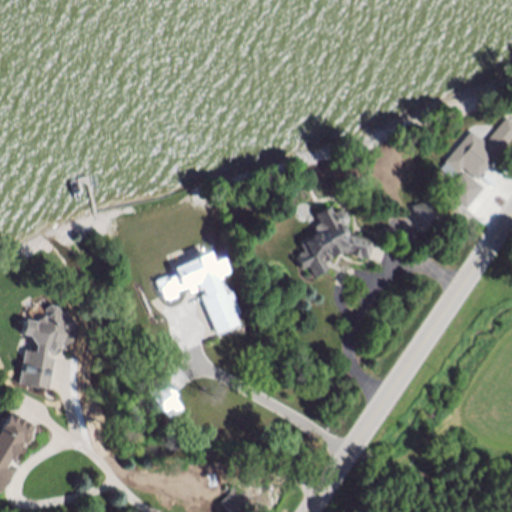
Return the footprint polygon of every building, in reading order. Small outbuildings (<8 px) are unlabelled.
[(511,121),(511,139),(478,181),(464,169),(459,175),(445,163),(472,131),(482,139),(489,131),(494,135),(508,118),(511,121)] [(483,186),(462,171),(444,195),(450,199),(447,204),(462,215),(483,186)] [(423,235),(413,208),(435,201),(445,228),(423,235)] [(346,213),(350,220),(346,228),(348,235),(375,244),(369,262),(363,260),(362,262),(341,255),(342,251),(332,257),(333,260),(325,265),(329,272),(325,274),(326,276),(319,279),(318,278),(315,279),(310,269),(303,273),(297,260),(305,256),(302,249),(303,242),(313,238),(317,227),(320,225),(317,215),(331,208),(335,214),(340,212),(346,213)] [(215,335),(240,327),(236,316),(240,315),(233,293),(224,296),(217,277),(228,273),(223,260),(211,264),(208,255),(172,268),(175,275),(157,282),(164,302),(178,296),(177,292),(188,288),(190,294),(199,290),(215,335)] [(63,349),(62,347),(52,354),(48,348),(46,359),(55,363),(49,392),(39,390),(39,392),(30,390),(30,389),(19,387),(25,353),(36,353),(37,347),(29,336),(22,335),(24,320),(35,323),(37,325),(38,324),(37,322),(45,316),(46,318),(47,312),(52,308),(58,309),(64,317),(67,315),(77,331),(73,334),(78,339),(63,349)] [(179,398),(177,400),(185,410),(172,421),(150,394),(166,381),(179,398)] [(32,427),(31,429),(34,430),(23,448),(22,447),(11,465),(10,464),(5,472),(11,475),(0,495),(0,435),(11,418),(14,420),(16,417),(32,427)] [(254,494),(248,509),(245,511),(229,511),(222,503),(230,496),(234,487),(254,494)]
